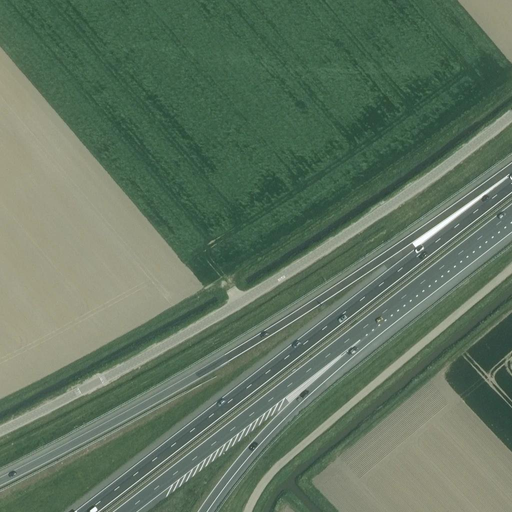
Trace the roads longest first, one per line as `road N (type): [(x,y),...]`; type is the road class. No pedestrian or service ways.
road 1 (unclassified): [(0,432),(259,288),(511,107)]
road 2 (motorway): [(511,166),(236,352),(0,479)]
road 3 (motorway): [(511,182),(85,511)]
road 4 (unclassified): [(261,511),(293,461),(511,275)]
road 5 (motorway): [(124,511),(354,333)]
road 6 (motorway): [(202,511),(236,463),(341,360),(354,333)]
road 7 (motorway): [(354,333),(511,211)]
